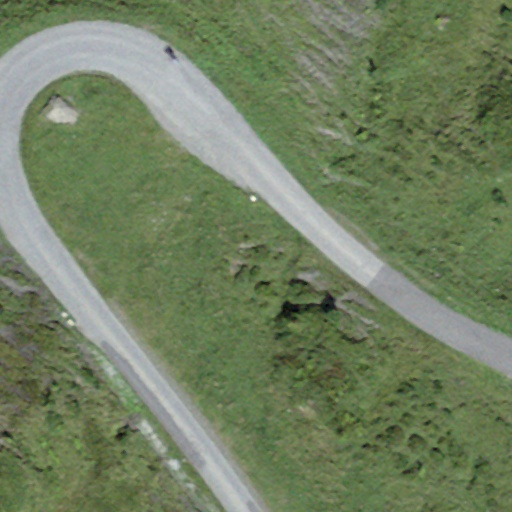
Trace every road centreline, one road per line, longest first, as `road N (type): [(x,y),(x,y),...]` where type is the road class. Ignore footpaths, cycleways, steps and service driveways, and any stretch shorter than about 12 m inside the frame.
road 1 (unclassified): [(511,360),(383,284),(136,58),(104,46),(51,54),(11,86),(0,122)]
road 2 (unclassified): [(0,166),(13,200),(246,511)]
